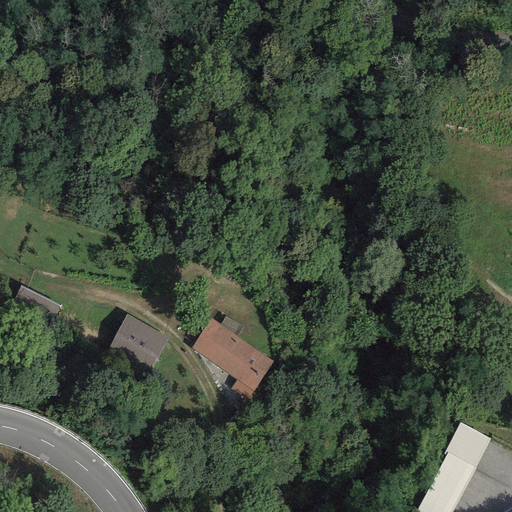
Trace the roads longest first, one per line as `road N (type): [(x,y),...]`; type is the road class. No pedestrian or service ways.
road 1 (unclassified): [(511,41),(441,35),(354,0)]
road 2 (tertiary): [(0,429),(77,459),(121,511)]
